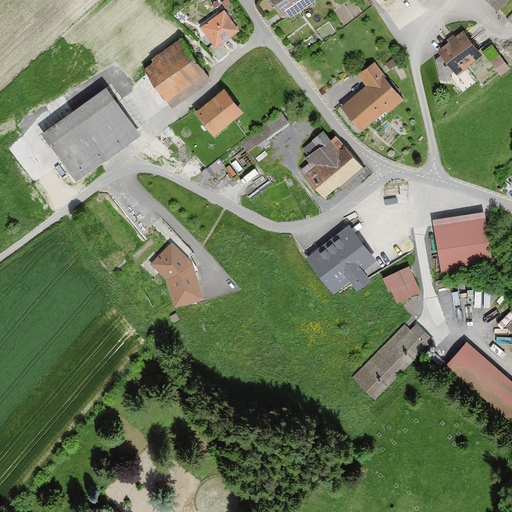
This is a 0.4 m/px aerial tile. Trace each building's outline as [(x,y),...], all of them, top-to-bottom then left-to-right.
[(229,0),(220,0),(226,8),(233,4),(229,0)] [(270,0),(281,15),(302,0),(270,0)] [(239,29),(224,7),(200,25),(215,46),(227,37),(239,29)] [(482,53),(465,31),(438,51),(456,73),(482,53)] [(502,71),(511,63),(491,41),(482,49),(502,71)] [(145,69),(171,105),(208,78),(181,42),(145,69)] [(359,78),(365,85),(339,107),(359,130),(385,107),(389,112),(405,98),(371,59),(355,74),(359,78)] [(141,132),(106,84),(41,130),(76,179),(141,132)] [(224,86),(195,110),(214,133),(243,110),(224,86)] [(245,128),(253,139),(284,116),(276,105),(245,128)] [(318,127),(300,143),(304,148),(299,153),(303,158),(294,166),(319,195),(359,161),(333,130),(325,136),(318,127)] [(220,157),(200,171),(206,179),(226,165),(220,157)] [(484,210),(432,217),(440,273),(492,266),(484,210)] [(377,258),(349,222),(306,256),(333,291),(350,278),(357,287),(370,277),(364,268),(377,258)] [(178,246),(172,241),(150,263),(166,278),(175,307),(203,296),(193,261),(178,246)] [(409,264),(383,275),(389,289),(391,288),(396,301),(420,290),(409,264)] [(404,322),(351,377),(374,398),(433,337),(417,322),(411,328),(404,322)] [(511,377),(463,337),(441,363),(511,420),(511,377)]
